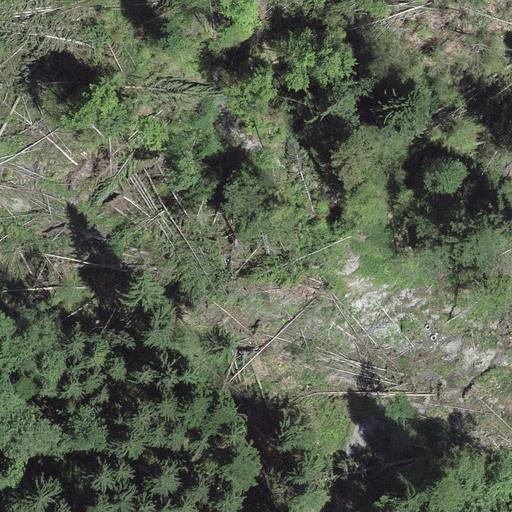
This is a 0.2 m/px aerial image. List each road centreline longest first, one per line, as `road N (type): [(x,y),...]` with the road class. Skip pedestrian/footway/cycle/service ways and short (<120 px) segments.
road 1 (track): [(357,0),(320,33),(270,124),(200,149),(83,115),(80,206),(58,285),(51,437),(65,511)]
road 2 (track): [(511,270),(406,329),(364,415),(347,511)]
